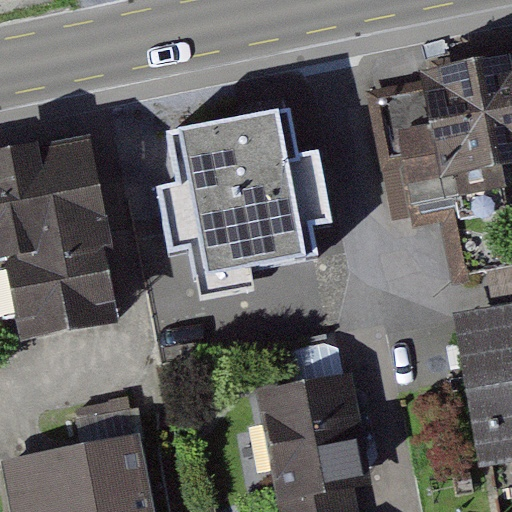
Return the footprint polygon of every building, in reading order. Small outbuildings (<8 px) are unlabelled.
[(511,54),(412,73),(366,82),(382,169),(409,164),(419,216),(498,201),(494,177),(511,173),(511,54)] [(303,161),(297,121),(269,125),(181,138),(189,193),(170,196),(179,258),(195,255),(202,302),(264,293),(261,276),(328,266),(323,234),(339,232),(328,157),(303,161)] [(0,275),(3,275),(17,349),(113,331),(99,257),(110,255),(88,142),(46,150),(0,158),(0,275)] [(511,312),(469,319),(492,463),(511,459),(511,312)] [(362,381),(276,397),(294,491),(380,475),(362,381)] [(164,511),(150,435),(14,460),(23,511),(164,511)]
